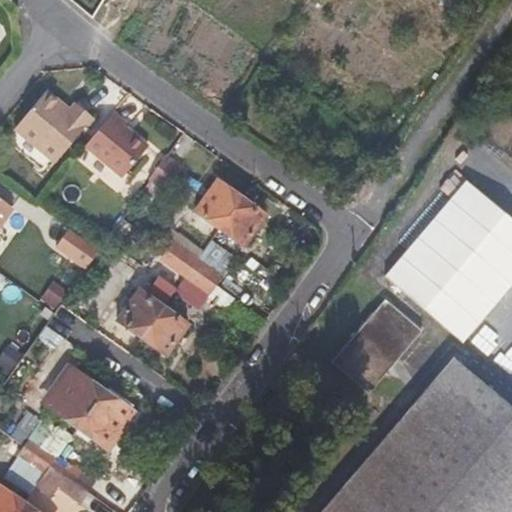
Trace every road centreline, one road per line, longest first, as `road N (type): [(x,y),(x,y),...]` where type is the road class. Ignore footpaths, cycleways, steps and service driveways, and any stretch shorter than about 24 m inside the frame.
road 1 (residential): [(355,230),(66,19)]
road 2 (residential): [(355,230),(163,511)]
road 3 (unknown): [(217,432),(92,343)]
